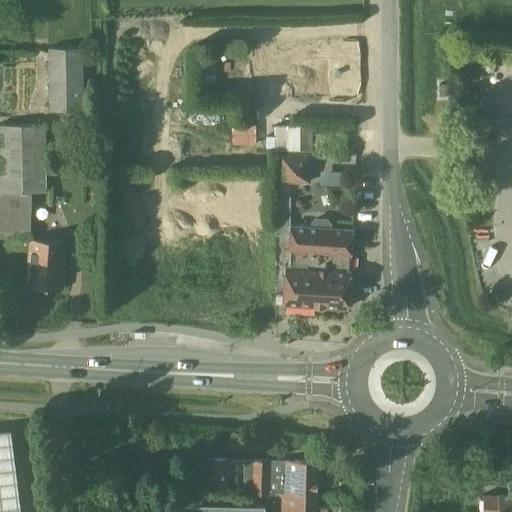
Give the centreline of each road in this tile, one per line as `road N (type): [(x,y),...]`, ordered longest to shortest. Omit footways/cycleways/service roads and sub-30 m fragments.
road 1 (unclassified): [(407,338),(390,171),(387,0)]
road 2 (secondary): [(155,372),(172,381),(333,390),(360,401)]
road 3 (secondary): [(360,364),(155,372)]
road 4 (secondary): [(155,372),(0,363)]
